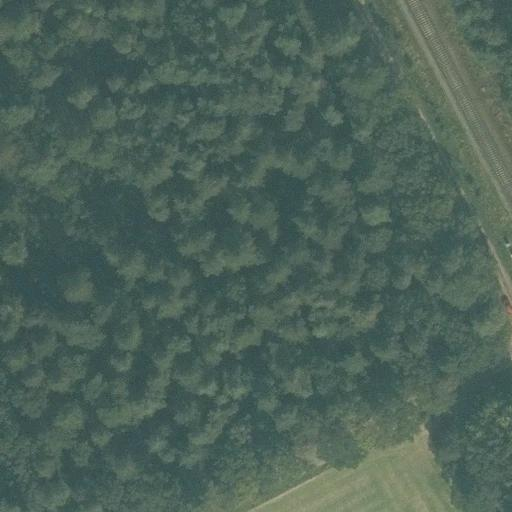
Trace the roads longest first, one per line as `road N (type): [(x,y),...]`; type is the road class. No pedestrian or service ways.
road 1 (track): [(356,0),(511,310)]
road 2 (unclassified): [(209,511),(451,388)]
road 3 (track): [(47,511),(0,347)]
road 4 (track): [(451,388),(506,511)]
